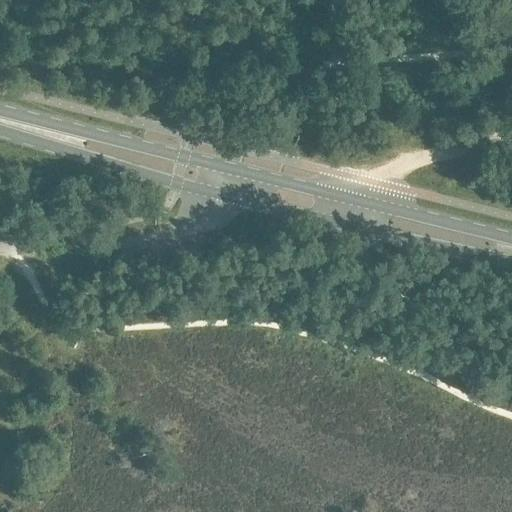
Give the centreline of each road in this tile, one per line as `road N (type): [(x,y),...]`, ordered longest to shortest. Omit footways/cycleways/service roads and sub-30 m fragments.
road 1 (primary): [(0,130),(175,184),(511,267)]
road 2 (primary): [(511,241),(0,114)]
road 3 (track): [(244,148),(196,223),(0,275)]
road 4 (track): [(511,135),(381,168),(363,180)]
